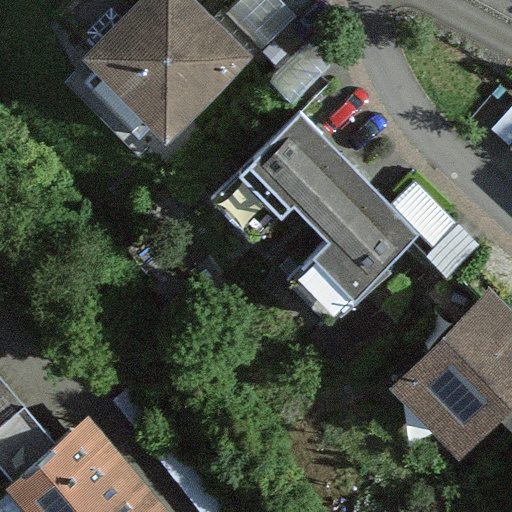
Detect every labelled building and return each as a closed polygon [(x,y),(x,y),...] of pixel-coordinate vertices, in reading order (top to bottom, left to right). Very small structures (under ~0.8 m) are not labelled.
[(272,64),(212,0),(162,0),(106,52),(188,141),(272,64)] [(309,214),(352,173),(296,115),(213,194),(253,236),(293,198),(309,214)] [(352,173),(309,214),(327,233),(288,271),(329,314),(412,235),(352,173)] [(511,381),(511,313),(489,289),(404,370),(461,430),(511,381)] [(46,425),(0,370),(0,459),(2,462),(46,425)] [(86,416),(14,472),(45,511),(92,511),(135,478),(86,416)] [(161,511),(135,478),(92,511),(161,511)]
